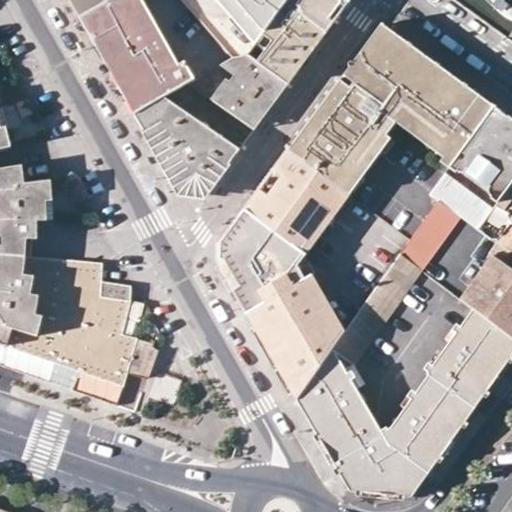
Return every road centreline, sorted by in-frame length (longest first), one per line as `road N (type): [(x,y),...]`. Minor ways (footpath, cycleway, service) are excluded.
road 1 (residential): [(175,268),(376,0)]
road 2 (residential): [(175,268),(23,0)]
road 3 (tertiary): [(264,487),(205,480),(0,415)]
road 4 (residential): [(279,481),(277,444),(175,268)]
road 5 (tertiary): [(0,442),(199,511)]
road 6 (tertiary): [(511,398),(422,511)]
road 7 (residential): [(410,0),(511,73)]
